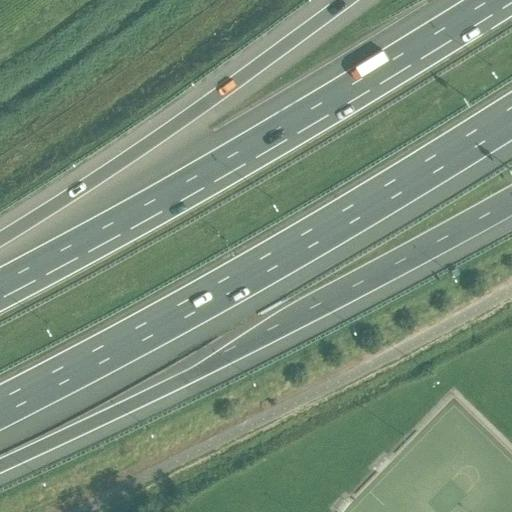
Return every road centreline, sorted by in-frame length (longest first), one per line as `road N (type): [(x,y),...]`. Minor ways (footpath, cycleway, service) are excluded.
road 1 (motorway): [(0,406),(321,234),(511,115)]
road 2 (motorway): [(499,0),(209,176),(0,287)]
road 3 (motorway): [(0,461),(511,200)]
road 4 (unclassified): [(80,511),(511,288)]
road 5 (motorway): [(348,0),(191,119),(0,238)]
